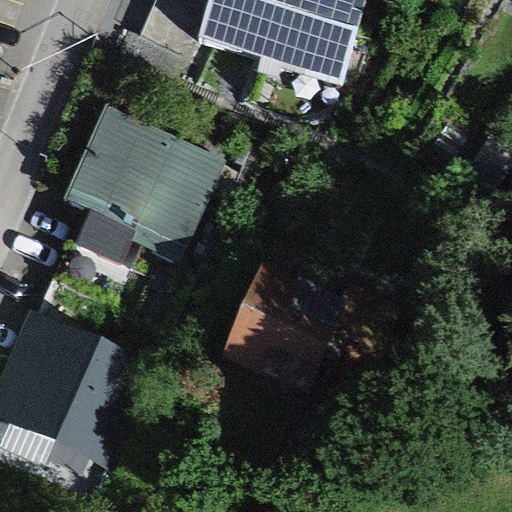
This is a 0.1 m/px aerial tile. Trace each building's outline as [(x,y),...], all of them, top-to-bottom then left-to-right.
[(210,0),(198,43),(342,85),(367,0),(210,0)] [(511,117),(511,89),(497,80),(472,117),(500,136),(511,117)] [(179,263),(228,160),(108,104),(65,197),(93,210),(135,229),(130,240),(143,246),(179,263)] [(135,229),(93,210),(78,243),(71,240),(43,312),(104,337),(143,246),(130,240),(135,229)] [(347,302),(265,266),(224,359),(305,394),(318,364),(360,383),(395,304),(354,286),(347,302)] [(43,312),(34,308),(0,387),(0,447),(81,482),(91,457),(104,462),(149,356),(104,337),(43,312)]
